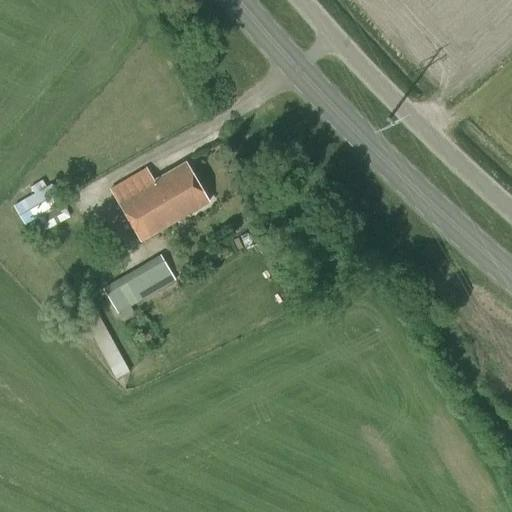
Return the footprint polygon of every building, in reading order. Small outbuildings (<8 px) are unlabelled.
[(208,202),(185,162),(153,181),(146,168),(110,189),(141,242),(208,202)] [(46,187),(42,179),(29,186),(33,194),(13,205),(24,225),(62,204),(51,184),(46,187)] [(176,281),(160,254),(146,263),(162,288),(176,281)] [(102,290),(117,314),(132,305),(139,302),(123,277),(102,290)] [(96,346),(110,338),(103,324),(89,332),(96,346)]
